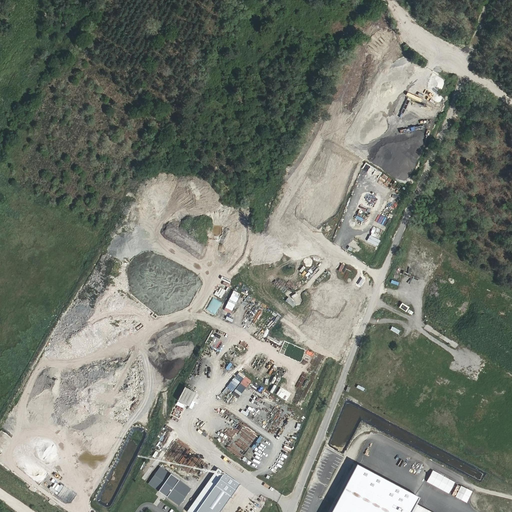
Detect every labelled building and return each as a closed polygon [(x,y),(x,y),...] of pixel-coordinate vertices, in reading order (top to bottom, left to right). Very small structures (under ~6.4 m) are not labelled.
[(390,343),(394,335),(390,333),(386,341),(390,343)] [(210,351),(207,355),(213,359),(216,355),(210,351)] [(175,401),(169,412),(176,416),(182,405),(175,401)] [(431,511),(414,503),(418,497),(354,463),(327,511),(431,511)] [(189,511),(219,470),(213,466),(182,509),(186,511),(189,511)] [(213,511),(235,481),(219,470),(189,511),(213,511)] [(432,470),(426,482),(449,493),(454,481),(432,470)] [(158,491),(166,497),(178,479),(170,473),(158,491)] [(451,495),(466,503),(472,491),(456,484),(451,495)]
